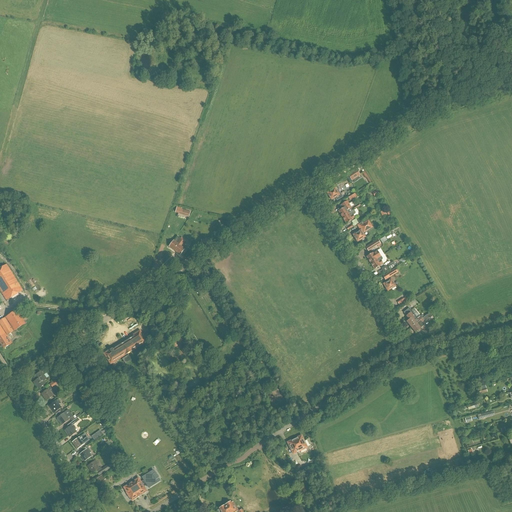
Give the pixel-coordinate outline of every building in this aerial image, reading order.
[(352,180),(359,175),(356,170),(349,175),(352,180)] [(338,193),(336,191),(338,190),(336,186),(341,183),(340,180),(332,185),(334,189),(327,193),(330,197),(329,198),(330,199),(331,199),(331,200),(335,198),(337,201),(343,197),(340,192),(338,193)] [(342,208),(338,211),(342,218),(351,212),(349,210),(352,208),(347,201),(340,205),(342,208)] [(351,212),(342,218),(346,224),(352,220),(355,218),(353,215),(355,214),(356,212),(354,210),(351,212)] [(356,219),(351,222),(353,224),(352,225),(354,227),(357,225),(359,223),(362,221),(360,218),(357,220),(356,219)] [(357,242),(365,237),(361,230),(363,232),(363,233),(365,232),(373,228),(368,220),(367,219),(361,222),(359,224),(357,225),(360,231),(353,235),(357,242)] [(180,239),(180,238),(177,236),(174,241),(173,240),(169,246),(180,255),(185,249),(181,246),(185,241),(185,240),(182,237),(181,238),(180,239)] [(368,252),(381,244),(378,239),(366,247),(368,252)] [(371,263),(381,257),(381,256),(381,257),(377,251),(373,253),(366,257),(371,263)] [(381,257),(371,263),(374,270),(380,266),(380,265),(383,263),(381,261),(382,260),(383,258),(381,257)] [(385,273),(390,270),(396,266),(393,262),(382,269),(382,270),(378,272),(380,275),(384,272),(385,273)] [(19,297),(17,294),(23,290),(7,264),(0,268),(0,290),(6,301),(12,297),(14,301),(19,297)] [(395,268),(382,276),(385,280),(387,282),(383,284),(388,291),(395,286),(391,279),(390,277),(398,272),(395,268)] [(408,300),(407,297),(404,299),(403,298),(397,302),(400,306),(406,302),(408,300)] [(411,328),(423,318),(421,316),(417,318),(409,308),(403,312),(406,316),(409,320),(406,322),(411,328)] [(0,346),(2,350),(12,343),(7,336),(26,324),(17,309),(0,320),(0,346)] [(139,324),(143,321),(139,313),(134,316),(139,324)] [(411,328),(415,333),(421,329),(421,328),(424,325),(422,322),(424,320),(425,322),(428,319),(433,317),(431,313),(426,316),(423,318),(411,328)] [(142,334),(140,331),(104,354),(111,364),(146,341),(146,340),(149,338),(145,332),(142,334)] [(125,364),(131,360),(128,355),(122,359),(125,364)] [(39,389),(46,384),(44,381),(47,379),(41,371),(35,376),(37,379),(34,382),(39,389)] [(62,382),(68,378),(64,373),(59,377),(62,382)] [(478,395),(487,392),(486,388),(485,385),(476,388),(478,395)] [(46,401),(54,396),(51,392),(52,391),(49,388),(41,394),(46,401)] [(54,413),(61,408),(59,404),(60,403),(57,400),(49,406),(54,413)] [(73,416),(68,409),(64,413),(57,418),(62,425),(69,420),(69,419),(70,419),(72,422),(77,418),(75,415),(73,416)] [(482,419),(494,416),(493,411),(481,414),(482,419)] [(70,437),(77,432),(74,429),(75,428),(73,425),(80,420),(78,417),(67,426),(68,428),(64,430),(70,437)] [(89,440),(84,434),(80,437),(79,437),(72,442),(77,449),(84,444),(89,440)] [(293,454),(307,447),(301,436),(288,442),(293,454)] [(85,461),(92,456),(90,453),(91,452),(88,448),(80,454),(85,461)] [(100,468),(97,465),(98,464),(96,460),(87,466),(92,473),(96,471),(99,476),(113,467),(110,463),(102,469),(101,467),(100,468)] [(155,473),(153,471),(142,477),(144,480),(141,482),(139,478),(125,487),(128,492),(127,493),(130,497),(132,500),(146,491),(144,487),(147,485),(149,487),(160,481),(158,478),(159,478),(156,473),(155,473)] [(99,483),(106,479),(103,474),(96,479),(99,483)] [(231,503),(230,502),(228,502),(227,503),(227,504),(223,506),(222,506),(221,506),(221,508),(219,509),(221,511),(234,511),(238,510),(233,502),(231,503)]
